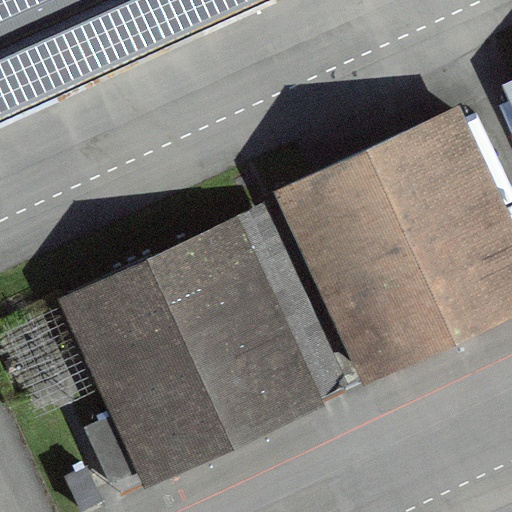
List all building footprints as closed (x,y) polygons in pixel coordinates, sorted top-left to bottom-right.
[(0,0),(0,127),(279,0),(0,0)] [(511,71),(501,77),(511,99),(511,71)] [(274,181),(366,378),(511,310),(511,213),(457,96),(274,181)] [(229,224),(61,301),(144,482),(312,405),(229,224)] [(77,511),(80,511),(98,503),(82,469),(61,479),(77,511)]
